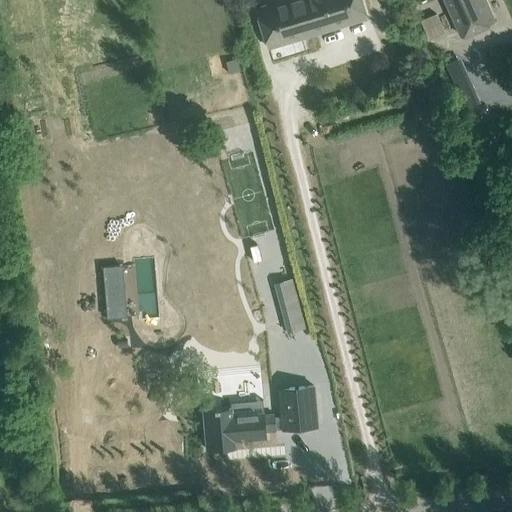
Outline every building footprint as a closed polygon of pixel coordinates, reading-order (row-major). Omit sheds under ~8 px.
[(268,47),(367,18),(361,0),(289,0),(257,10),(268,47)] [(494,21),(485,0),(445,0),(461,36),(494,21)] [(423,19),(429,38),(446,33),(440,14),(423,19)] [(456,52),(447,71),(458,76),(467,57),(456,52)] [(302,316),(285,321),(288,333),(305,328),(302,316)] [(313,385),(280,388),(282,415),(283,429),(317,426),(313,385)] [(232,409),(204,411),(207,449),(235,447),(235,440),(266,438),(265,431),(283,429),(282,415),(274,415),(264,416),(263,413),(259,413),(259,406),(232,409)]
